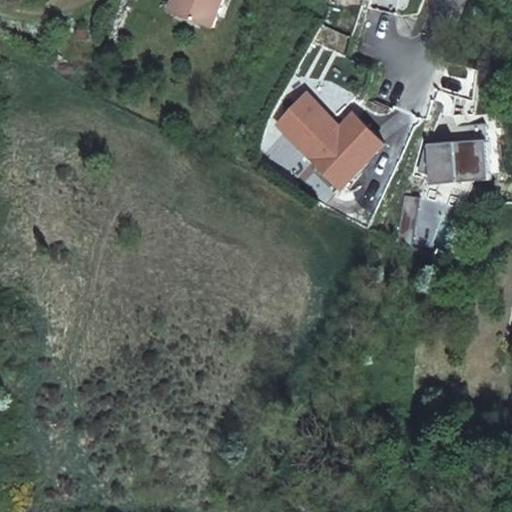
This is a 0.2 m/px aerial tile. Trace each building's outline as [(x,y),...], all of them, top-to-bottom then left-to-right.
[(195,0),(193,7),(202,10),(205,0),(195,0)] [(237,22),(243,0),(205,0),(202,10),(237,22)] [(286,120),(294,128),(324,98),(316,90),(286,120)] [(350,125),(324,98),(294,128),(350,185),(394,141),(364,111),(350,125)] [(500,179),(496,122),(467,124),(468,140),(437,142),(440,196),(452,195),(451,182),(500,179)]
